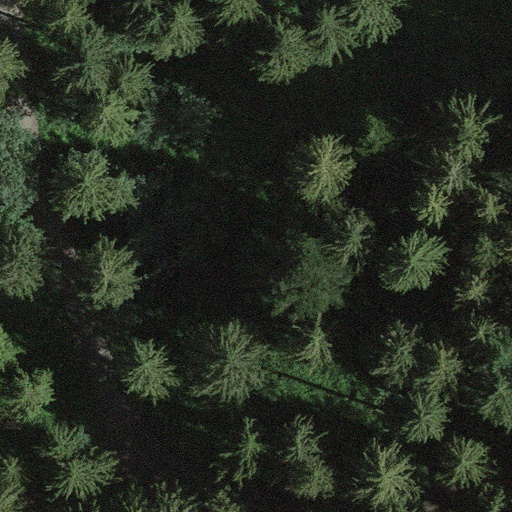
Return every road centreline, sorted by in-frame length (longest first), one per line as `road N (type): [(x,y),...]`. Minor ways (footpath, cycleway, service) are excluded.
road 1 (track): [(0,485),(220,511),(118,394),(35,203),(14,63),(18,0)]
road 2 (track): [(511,471),(425,493),(220,511)]
